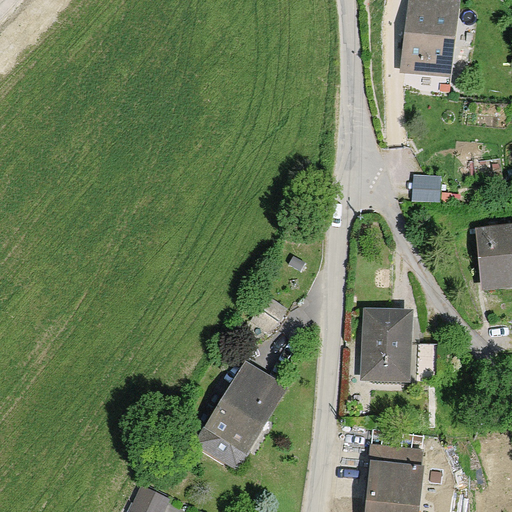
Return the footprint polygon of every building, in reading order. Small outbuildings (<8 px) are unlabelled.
[(456,8),(412,2),(403,71),(446,77),(456,8)] [(415,199),(440,200),(441,173),(416,172),(415,199)] [(511,233),(483,235),(485,288),(511,286),(511,233)] [(254,320),(271,331),(286,309),(269,298),(254,320)] [(412,315),(369,314),(367,378),(410,379),(412,315)] [(286,389),(249,367),(202,447),(239,469),(286,389)] [(373,449),(369,511),(426,511),(430,452),(373,449)] [(143,488),(131,511),(160,511),(167,499),(143,488)]
